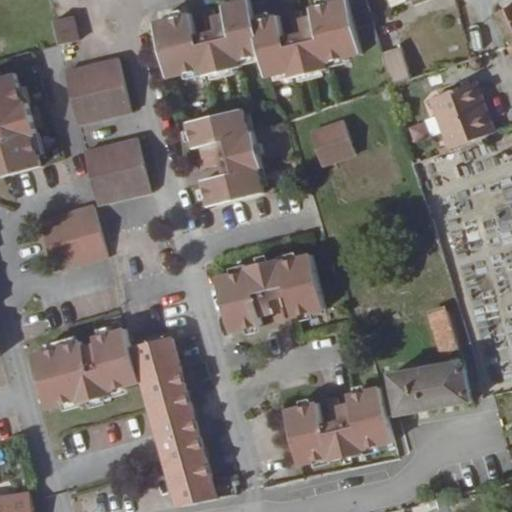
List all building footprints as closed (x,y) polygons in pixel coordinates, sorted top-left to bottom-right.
[(161,19),(175,71),(208,63),(210,70),(245,62),(244,54),(266,49),(272,70),(295,64),(297,71),(329,63),(328,56),(362,48),(349,0),(326,0),(314,3),(316,10),(304,13),(302,6),(292,9),(298,32),(286,35),(280,11),(257,17),(252,0),(237,0),(228,2),(230,10),(218,12),(216,5),(207,8),(213,32),(200,35),(194,10),(161,19)] [(508,43),(511,41),(511,1),(498,7),(510,35),(503,38),(505,43),(508,43)] [(59,16),(65,39),(83,34),(78,12),(59,16)] [(391,71),(394,81),(412,74),(402,42),(384,48),(391,71)] [(72,67),(85,121),(138,108),(125,55),(72,67)] [(12,137),(0,140),(0,174),(47,162),(39,133),(43,131),(34,100),(29,100),(20,69),(0,74),(0,125),(8,123),(12,137)] [(386,83),(394,81),(391,71),(384,75),(386,83)] [(478,75),(472,77),(481,106),(487,105),(478,75)] [(435,90),(452,143),(493,127),(487,105),(481,106),(472,77),(435,90)] [(207,178),(213,202),(266,189),(260,165),(265,163),(256,129),(251,130),(244,106),(192,119),(198,144),(204,142),(208,154),(201,157),(204,167),(225,162),(227,173),(207,178)] [(358,151),(348,118),(316,129),(327,163),(358,151)] [(0,140),(12,137),(8,123),(0,125),(0,140)] [(92,149),(104,201),(158,188),(144,135),(92,149)] [(99,202),(46,217),(60,268),(113,253),(99,202)] [(491,285),(481,241),(511,234),(511,204),(498,208),(502,226),(488,229),(485,218),(474,221),(477,232),(467,234),(469,246),(460,248),(467,277),(471,276),(474,289),(491,285)] [(270,290),(273,304),(275,312),(285,309),(280,288),(288,284),(294,307),(325,299),(311,243),(280,250),(281,253),(250,261),(249,259),(216,267),(230,324),(262,315),(260,309),(256,293),(270,290)] [(260,309),(273,304),(270,290),(256,293),(260,309)] [(441,347),(459,343),(449,299),(432,303),(441,347)] [(143,377),(136,342),(134,343),(129,326),(98,334),(99,340),(106,365),(93,369),(88,350),(70,354),(66,343),(35,352),(49,403),(80,395),(81,400),(112,391),(111,386),(143,377)] [(175,500),(216,492),(177,332),(136,342),(143,377),(175,500)] [(84,337),(66,343),(70,354),(88,350),(86,343),(84,337)] [(106,365),(99,340),(86,343),(88,350),(93,369),(106,365)] [(452,398),(469,395),(460,350),(445,352),(446,355),(437,357),(437,354),(422,357),(422,361),(413,363),(411,359),(405,360),(405,364),(389,368),(400,408),(418,404),(419,409),(428,408),(427,403),(441,399),(443,405),(452,402),(452,398)] [(394,433),(379,380),(347,387),(349,394),(352,410),(340,414),(336,398),(335,391),(324,393),(330,415),(321,418),(316,396),(286,404),(299,457),(331,450),(330,447),(362,439),(363,441),(394,433)] [(352,410),(349,394),(336,398),(340,414),(352,410)] [(0,511),(36,511),(32,484),(0,488),(0,511)]
